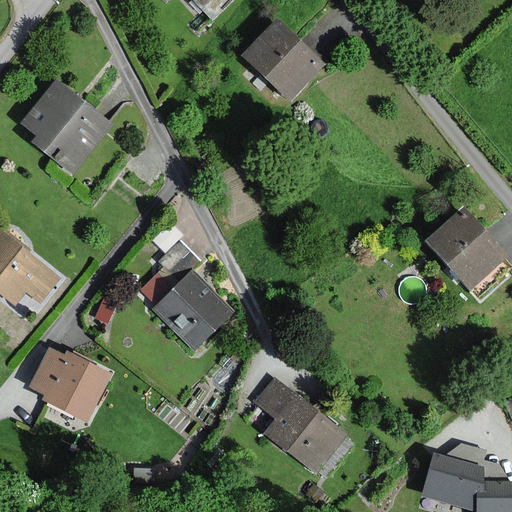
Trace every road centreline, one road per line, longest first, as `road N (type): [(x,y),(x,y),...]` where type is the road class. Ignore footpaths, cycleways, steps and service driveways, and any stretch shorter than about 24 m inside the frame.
road 1 (residential): [(511,203),(354,0)]
road 2 (residential): [(280,369),(179,172)]
road 3 (residential): [(179,172),(58,330)]
road 4 (residential): [(179,172),(90,0)]
